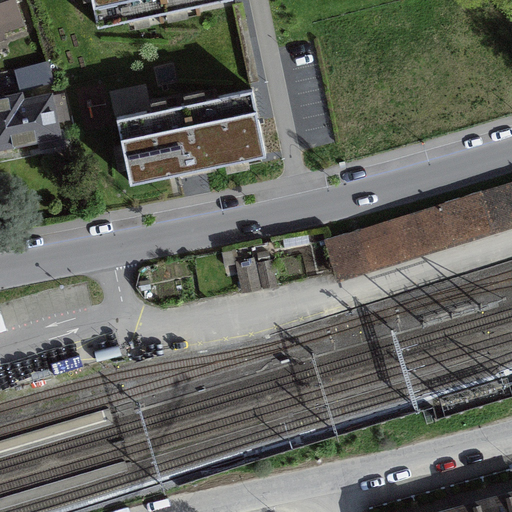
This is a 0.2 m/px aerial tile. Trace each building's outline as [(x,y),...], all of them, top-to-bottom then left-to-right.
[(21,23),(12,0),(0,0),(0,38),(3,38),(1,31),(21,23)] [(93,0),(98,25),(220,0),(93,0)] [(117,117),(130,183),(189,171),(267,156),(255,90),(117,117)] [(17,98),(0,101),(0,147),(38,141),(36,131),(53,128),(47,99),(19,105),(17,98)] [(511,185),(324,244),(335,280),(511,225),(511,185)] [(251,260),(235,264),(242,293),(257,290),(251,260)] [(270,262),(256,265),(261,289),(275,286),(270,262)] [(511,511),(511,495),(486,502),(487,503),(454,511),(511,511)]
